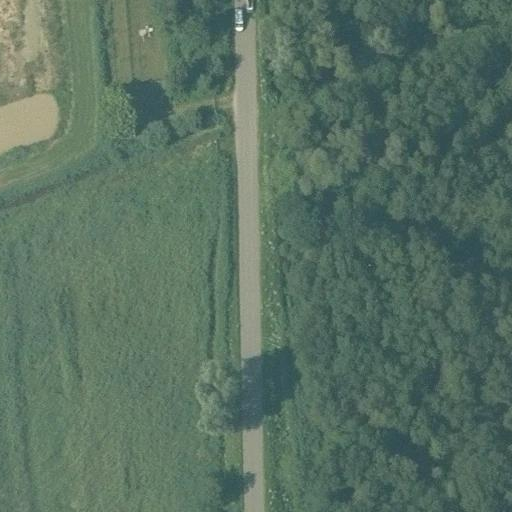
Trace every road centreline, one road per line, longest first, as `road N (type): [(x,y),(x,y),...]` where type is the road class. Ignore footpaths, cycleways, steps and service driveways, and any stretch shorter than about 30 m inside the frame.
road 1 (tertiary): [(255,511),(240,0)]
road 2 (track): [(0,225),(175,153),(244,148)]
road 3 (track): [(0,180),(85,148),(74,0)]
